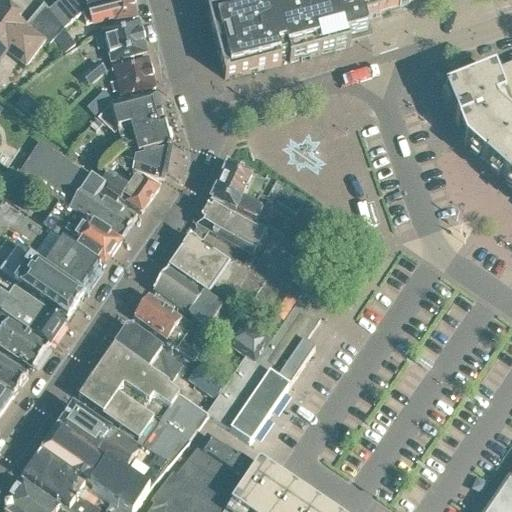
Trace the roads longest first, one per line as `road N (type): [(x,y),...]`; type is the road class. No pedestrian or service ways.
road 1 (secondary): [(189,123),(192,153),(177,195),(0,458)]
road 2 (residential): [(189,123),(511,25)]
road 3 (secondary): [(189,123),(157,0)]
